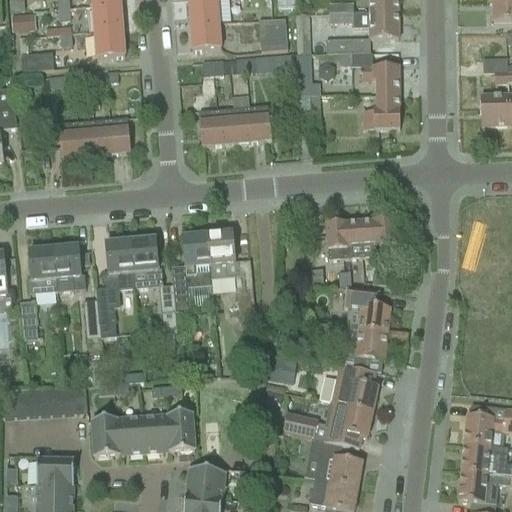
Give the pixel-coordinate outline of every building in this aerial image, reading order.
[(8,0),(10,16),(24,15),(23,0),(26,0),(8,0)] [(91,0),(92,12),(120,10),(119,0),(91,0)] [(297,11),(295,0),(275,0),(277,13),(285,12),(297,11)] [(348,0),(349,49),(351,49),(353,134),(367,134),(367,137),(383,137),(382,134),(397,134),(396,106),(398,106),(398,87),(396,87),(396,77),(398,77),(398,58),(395,58),(395,30),(392,30),(392,20),(394,20),(394,1),(392,1),(391,0),(348,0)] [(56,15),(69,14),(68,2),(55,3),(56,15)] [(216,2),(188,4),(190,30),(218,28),(230,27),(228,3),(216,4),(216,2)] [(493,29),(511,29),(511,3),(492,4),(493,29)] [(94,38),(122,36),(120,10),(92,12),(94,38)] [(69,14),(56,15),(57,28),(70,26),(69,22),(69,14)] [(33,21),(11,23),(13,37),(34,35),(33,21)] [(260,58),(287,55),(285,34),(284,25),(257,26),(260,58)] [(192,56),(212,55),(220,54),(218,28),(190,30),(192,56)] [(319,31),(285,34),(287,55),(321,53),(319,31)] [(96,64),(104,64),(124,62),(122,36),(94,38),(96,64)] [(59,53),(72,52),(71,40),(58,41),(59,53)] [(21,78),(50,75),(53,75),(51,58),(19,61),(21,78)] [(300,60),(266,63),(267,74),(301,71),(300,60)] [(482,65),(484,77),(510,72),(508,61),(482,65)] [(244,65),(210,68),(211,79),(245,76),(244,65)] [(337,67),(326,68),(327,85),(338,85),(337,67)] [(110,77),(93,78),(93,89),(111,88),(110,77)] [(80,79),(46,83),(47,94),(81,90),(80,79)] [(511,81),(491,82),(491,125),(499,124),(500,131),(511,131),(511,124),(511,81)] [(0,135),(16,134),(12,95),(0,96),(0,135)] [(315,98),(199,107),(203,150),(215,149),(216,152),(235,150),(234,147),(244,147),(244,149),(263,148),(262,145),(272,144),(273,146),(291,145),(290,142),(300,142),(300,144),(319,143),(318,137),(326,136),(324,109),(316,110),(315,98)] [(128,110),(35,118),(38,160),(51,159),(52,166),(65,164),(64,158),(82,156),(83,163),(94,162),(94,155),(113,153),(113,160),(125,159),(125,152),(132,152),(128,110)] [(310,234),(302,234),(303,249),(311,249),(313,272),(408,264),(404,222),(391,223),(390,216),(378,217),(378,225),(360,226),(359,219),(347,220),(348,227),(309,231),(310,234)] [(480,256),(511,255),(511,219),(479,221),(480,256)] [(231,238),(207,241),(211,283),(227,282),(234,281),(236,299),(226,300),(228,322),(238,321),(239,329),(252,328),(254,315),(254,314),(249,265),(234,266),(233,258),(231,238)] [(185,272),(171,273),(172,290),(175,317),(175,318),(189,317),(187,294),(211,291),(211,283),(207,241),(182,243),(184,263),(185,272)] [(154,245),(130,248),(132,277),(134,294),(147,292),(158,291),(163,291),(161,273),(157,274),(156,265),(154,245)] [(105,294),(95,295),(96,305),(100,342),(114,341),(112,313),(111,307),(118,307),(117,295),(121,295),(134,294),(132,277),(130,248),(105,250),(107,270),(108,278),(104,278),(105,294)] [(311,249),(301,250),(303,283),(314,282),(311,249)] [(77,252),(53,255),(55,284),(57,297),(73,295),(86,294),(85,281),(80,281),(79,272),(77,252)] [(31,286),(26,286),(28,300),(40,299),(57,297),(55,284),(53,255),(28,257),(30,277),(31,286)] [(388,283),(367,281),(366,289),(387,292),(388,283)] [(344,293),(342,312),(346,312),(344,335),(358,337),(386,340),(389,313),(377,312),(379,297),(348,294),(344,293)] [(96,305),(82,306),(86,344),(100,342),(96,305)] [(34,307),(19,308),(22,346),(37,344),(34,307)] [(175,317),(161,318),(165,355),(178,354),(175,318),(175,317)] [(317,332),(316,343),(340,345),(342,334),(317,332)] [(358,337),(355,363),(364,364),(384,366),(386,340),(358,337)] [(269,364),(266,384),(278,386),(281,366),(276,365),(269,364)] [(190,366),(180,367),(180,378),(191,378),(190,366)] [(323,383),(318,405),(329,407),(329,408),(372,418),(378,392),(372,391),(375,378),(340,373),(337,386),(323,383)] [(128,389),(112,390),(113,400),(128,399),(128,389)] [(112,390),(97,391),(98,401),(113,400),(112,390)] [(181,391),(165,392),(166,402),(182,401),(181,391)] [(165,392),(150,394),(151,403),(166,402),(165,392)] [(85,393),(73,394),(75,420),(87,419),(85,393)] [(73,394),(61,395),(63,421),(75,420),(73,394)] [(61,395),(49,396),(51,422),(63,421),(61,395)] [(37,396),(25,397),(27,423),(39,422),(37,396)] [(49,396),(37,396),(39,422),(51,422),(49,396)] [(25,397),(13,398),(15,424),(27,423),(25,397)] [(1,398),(1,424),(15,424),(13,398),(1,398)] [(287,420),(284,432),(283,437),(311,444),(310,445),(358,454),(360,442),(366,444),(372,418),(329,408),(324,430),(316,429),(316,427),(287,420)] [(463,449),(501,453),(503,438),(511,439),(511,415),(504,415),(503,424),(466,420),(463,449)] [(191,420),(168,422),(170,458),(194,457),(191,420)] [(168,422),(141,424),(144,460),(170,458),(168,422)] [(141,424),(115,426),(117,462),(144,460),(141,424)] [(115,426),(91,427),(94,464),(117,462),(115,426)] [(260,436),(260,437),(276,440),(282,441),(283,437),(284,432),(261,428),(260,436)] [(260,437),(257,461),(273,463),(276,440),(260,437)] [(310,447),(308,460),(318,461),(313,486),(330,489),(357,493),(361,467),(338,463),(340,452),(310,447)] [(463,449),(460,478),(510,483),(511,483),(511,470),(505,470),(506,454),(501,453),(463,449)] [(34,480),(34,490),(70,490),(70,466),(34,466),(34,480)] [(16,474),(6,474),(6,489),(16,489),(16,474)] [(188,474),(185,501),(221,505),(224,478),(188,474)] [(239,476),(237,491),(247,492),(248,477),(239,476)] [(510,483),(460,478),(457,507),(483,509),(495,510),(497,490),(509,491),(510,483)] [(313,486),(309,509),(325,511),(353,511),(357,493),(330,489),(313,486)] [(34,490),(34,511),(70,511),(70,490),(34,490)] [(14,511),(14,501),(4,502),(4,511),(14,511)] [(185,501),(183,511),(220,511),(221,505),(185,501)]
